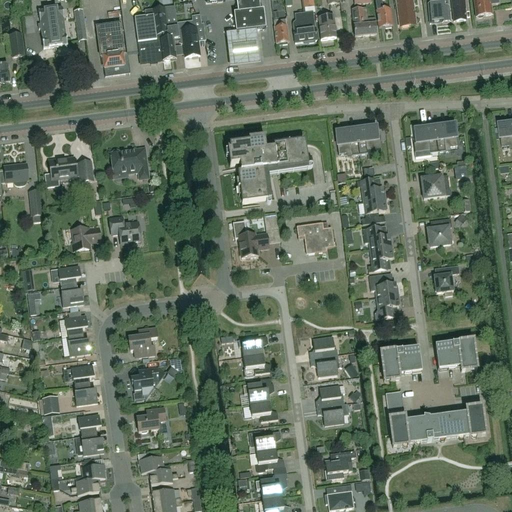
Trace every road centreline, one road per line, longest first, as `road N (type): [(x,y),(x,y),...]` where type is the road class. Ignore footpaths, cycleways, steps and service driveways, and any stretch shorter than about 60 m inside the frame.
road 1 (residential): [(495,399),(431,407),(391,108)]
road 2 (tertiary): [(511,42),(197,82)]
road 3 (tertiary): [(200,106),(511,66)]
road 4 (residential): [(308,511),(283,301),(271,292),(225,296)]
road 5 (tertiary): [(0,134),(200,106)]
road 6 (tertiary): [(197,82),(0,108)]
road 7 (residential): [(202,126),(391,108)]
road 8 (residential): [(225,296),(202,126)]
road 9 (residential): [(123,480),(102,337),(107,321)]
road 10 (residential): [(107,321),(225,296)]
road 11 (residential): [(391,108),(511,103)]
